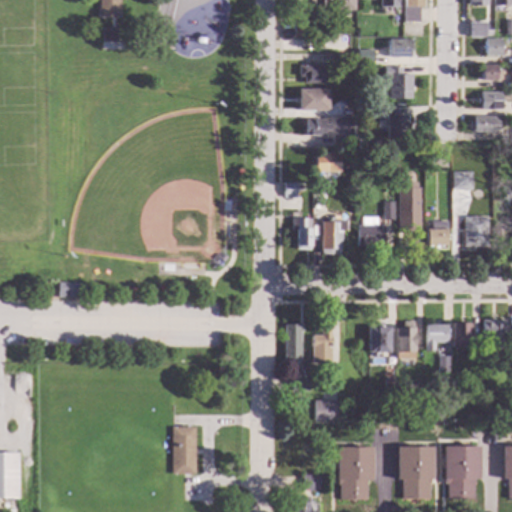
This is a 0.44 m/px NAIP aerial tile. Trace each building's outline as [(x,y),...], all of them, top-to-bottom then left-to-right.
[(117,0),(117,17),(96,18),(96,0),(117,0)] [(327,0),(327,8),(319,8),(319,0),(327,0)] [(350,0),(350,11),(331,11),(331,0),(350,0)] [(395,0),(395,8),(376,8),(376,0),(395,0)] [(419,0),(419,7),(416,7),(417,23),(400,23),(399,0),(419,0)] [(510,37),(500,36),(501,21),(511,21),(510,37)] [(305,38),(291,38),(291,22),(305,22),(305,38)] [(482,38),(465,38),(465,22),(482,22),(482,38)] [(113,42),(100,42),(100,29),(113,29),(113,42)] [(409,58),(385,58),(385,40),(408,40),(409,58)] [(497,47),(502,47),(502,58),(497,58),(497,56),(481,56),(482,40),(497,40),(497,47)] [(370,63),(354,63),(354,51),(370,51),(370,63)] [(350,72),(333,72),(333,54),(350,54),(350,72)] [(494,72),(498,72),(498,80),(479,80),(479,66),(492,65),(494,72)] [(325,83),(301,84),(301,77),(296,77),(296,66),(325,66),(325,83)] [(398,75),(408,75),(408,99),(385,99),(386,77),(380,77),(380,67),(398,67),(398,75)] [(325,111),(296,111),(295,90),(325,90),(325,111)] [(497,111),(477,110),(477,104),(474,104),(474,100),(477,100),(477,93),(497,92),(497,111)] [(394,116),(405,116),(405,125),(409,125),(409,130),(407,130),(407,138),(384,138),(384,116),(376,116),(376,108),(394,108),(394,116)] [(495,133),(469,133),(470,129),(467,129),(467,122),(470,122),(470,117),(495,118),(495,133)] [(322,120),(322,125),(327,125),(326,136),(321,135),(321,137),(302,136),(303,120),(322,120)] [(349,133),(349,142),(330,142),(331,132),(349,133)] [(444,168),(425,168),(426,150),(444,150),(444,168)] [(313,173),(338,173),(338,155),(313,154),(313,173)] [(469,191),(449,191),(449,173),(469,173),(469,191)] [(294,198),(280,198),(280,183),(294,183),(294,198)] [(414,189),(416,189),(416,230),(410,230),(410,232),(406,232),(406,233),(395,233),(395,188),(397,188),(397,183),(414,183),(414,189)] [(321,198),(324,198),(324,213),(309,213),(309,198),(310,198),(310,193),(321,193),(321,198)] [(391,202),(391,221),(380,221),(381,202),(391,202)] [(483,247),(460,247),(460,217),(484,217),(483,247)] [(374,226),(381,226),(381,247),(354,246),(355,226),(359,226),(359,218),(374,218),(374,226)] [(511,250),(505,250),(506,229),(503,229),(503,218),(511,218),(511,250)] [(307,251),(293,251),(293,231),(288,230),(289,219),(308,220),(307,251)] [(341,221),(341,231),(339,231),(339,242),(335,242),(335,256),(318,255),(318,250),(317,250),(318,221),(341,221)] [(443,246),(422,246),(422,230),(429,230),(429,222),(443,222),(443,246)] [(501,241),(491,241),(491,225),(501,225),(501,241)] [(56,299),(75,299),(76,284),(56,284),(56,299)] [(500,322),(500,328),(503,328),(503,326),(511,326),(511,343),(502,343),(502,335),(499,335),(499,351),(485,351),(485,341),(478,340),(479,322),(500,322)] [(468,348),(449,348),(449,323),(468,323),(468,348)] [(298,327),(300,327),(300,332),(298,332),(298,360),(281,360),(281,325),(298,325),(298,327)] [(443,344),(432,344),(432,351),(422,351),(421,325),(443,325),(443,344)] [(386,354),(378,354),(378,357),(372,357),(372,353),(365,353),(365,327),(386,327),(386,354)] [(410,359),(392,359),(392,328),(410,328),(410,359)] [(328,363),(308,363),(308,336),(318,336),(318,331),(328,331),(328,363)] [(40,346),(30,346),(30,332),(40,332),(40,346)] [(446,373),(435,373),(435,357),(446,357),(446,373)] [(360,376),(340,376),(340,368),(341,358),(360,358),(360,376)] [(305,392),(288,392),(289,375),(306,376),(305,392)] [(363,407),(342,407),(342,393),(363,393),(363,407)] [(333,422),(310,422),(311,402),(333,402),(333,422)] [(191,475),(168,475),(168,428),(191,428),(191,475)] [(307,445),(309,453),(302,457),(296,452),(299,444),(307,445)] [(429,480),(428,480),(428,484),(427,484),(426,500),(399,500),(399,480),(394,480),(395,447),(430,448),(429,480)] [(476,479),(471,479),(471,499),(444,499),(444,484),(441,484),(442,479),(440,479),(440,447),(476,447),(476,479)] [(511,499),(505,499),(505,480),(499,480),(499,447),(511,447),(511,499)] [(369,481),(364,481),(364,500),(336,500),(336,485),(335,485),(335,480),(334,480),(334,448),(369,448),(369,481)] [(15,499),(0,499),(0,453),(15,453),(15,499)] [(322,476),(322,491),(300,491),(300,475),(322,476)] [(306,511),(289,511),(289,497),(306,497),(306,511)]
